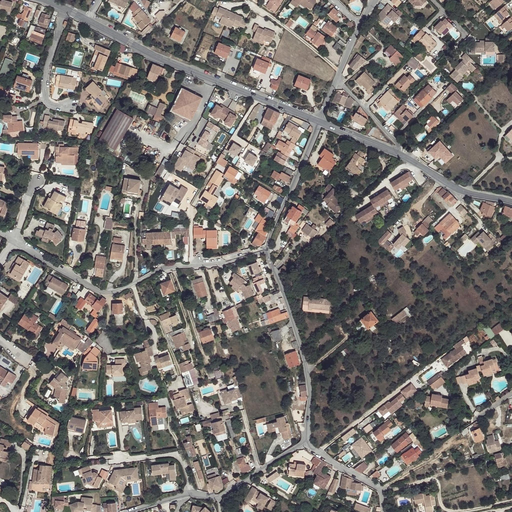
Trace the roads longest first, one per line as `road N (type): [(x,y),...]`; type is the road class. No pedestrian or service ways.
road 1 (tertiary): [(40,0),(317,120)]
road 2 (residential): [(0,231),(103,293),(165,267),(219,264),(265,250)]
road 3 (residential): [(265,250),(308,370),(304,443)]
road 4 (unknown): [(141,198),(133,283),(142,314),(155,317),(163,334)]
road 5 (residential): [(265,250),(317,120)]
